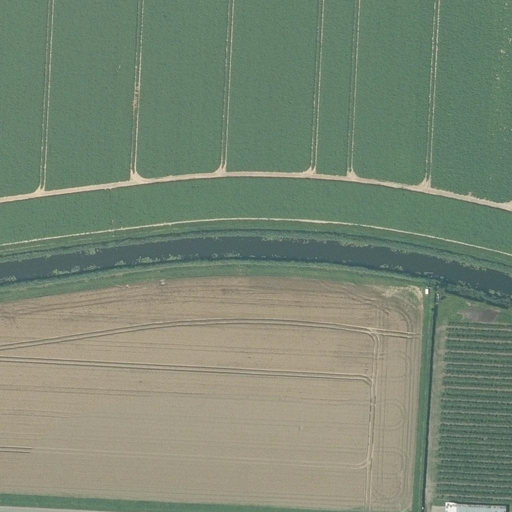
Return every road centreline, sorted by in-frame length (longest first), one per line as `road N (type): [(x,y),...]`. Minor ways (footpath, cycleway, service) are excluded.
road 1 (track): [(0,252),(259,223),(370,230),(511,260)]
road 2 (track): [(437,308),(425,511)]
